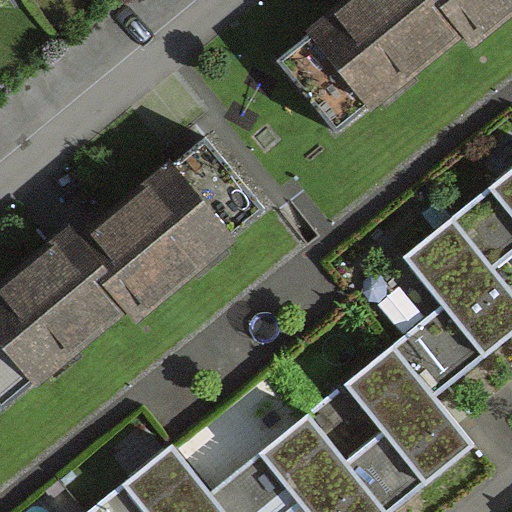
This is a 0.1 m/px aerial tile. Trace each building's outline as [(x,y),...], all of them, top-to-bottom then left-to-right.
[(353,0),(309,36),(366,106),(455,34),(430,2),(432,0),(353,0)] [(511,0),(432,0),(430,2),(455,34),(468,50),(511,14),(511,0)] [(90,277),(116,309),(129,324),(233,241),(170,163),(75,239),(100,269),(90,277)] [(511,175),(489,193),(511,221),(511,175)] [(511,340),(511,299),(451,223),(403,262),(483,364),(511,340)] [(0,286),(0,347),(27,380),(116,309),(90,277),(100,269),(75,239),(69,231),(0,286)] [(474,456),(392,350),(342,389),(424,494),(474,456)] [(380,511),(308,419),(260,456),(303,511),(380,511)] [(225,511),(175,448),(125,487),(144,511),(225,511)]
